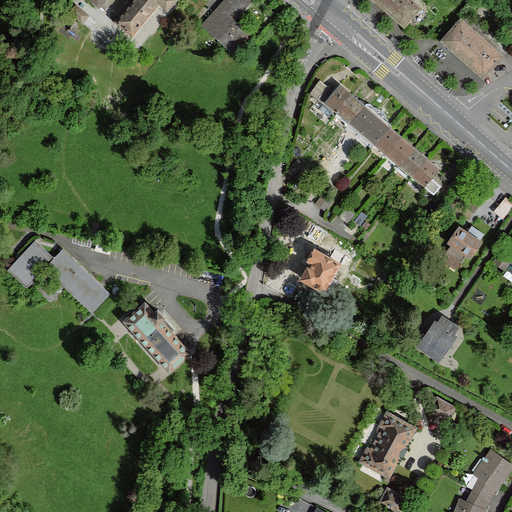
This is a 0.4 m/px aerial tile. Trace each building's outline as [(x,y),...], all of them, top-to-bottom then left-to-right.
[(135,0),(117,21),(132,34),(159,1),(167,9),(175,0),(135,0)] [(226,0),(215,13),(217,15),(213,18),(216,20),(208,29),(231,50),(239,41),(244,45),(252,36),(234,20),(252,0),(226,0)] [(411,0),(374,0),(405,27),(421,9),(415,3),(411,0)] [(74,10),(86,19),(91,12),(78,3),(74,10)] [(461,20),(442,41),(484,77),(503,57),(461,20)] [(274,27),(256,48),(262,54),(281,32),(274,27)] [(292,76),(284,74),(282,82),(289,84),(292,76)] [(334,92),(325,103),(337,113),(351,97),(338,86),(334,92)] [(325,103),(334,92),(328,87),(317,100),(323,104),(325,103)] [(351,97),(337,113),(350,124),(363,107),(351,97)] [(337,113),(325,103),(323,104),(319,110),(328,117),(330,115),(332,114),(335,116),(337,113)] [(376,118),(363,107),(350,124),(362,135),(376,118)] [(388,129),(376,118),(362,135),(375,145),(388,129)] [(401,139),(388,129),(375,145),(387,155),(401,139)] [(375,145),(362,135),(357,140),(367,149),(370,145),(373,148),(375,145)] [(413,150),(401,139),(387,155),(399,166),(413,150)] [(426,160),(413,150),(399,166),(412,176),(426,160)] [(304,165),(298,159),(288,172),(294,177),(304,165)] [(439,171),(426,160),(412,176),(424,188),(439,171)] [(457,160),(452,166),(463,175),(467,168),(457,160)] [(463,175),(452,166),(442,177),(455,188),(463,175)] [(329,198),(324,194),(316,204),(320,208),(329,198)] [(333,203),(329,198),(320,208),(326,212),(333,203)] [(357,215),(348,207),(339,217),(349,224),(352,221),(357,215)] [(321,246),(330,228),(314,220),(305,238),(321,246)] [(468,233),(479,241),(484,234),(473,226),(468,233)] [(460,228),(451,241),(469,254),(479,241),(468,233),(460,228)] [(47,266),(53,259),(34,242),(11,266),(30,284),(47,266)] [(95,310),(111,293),(63,249),(53,259),(47,266),(95,310)] [(339,263),(315,249),(305,267),(308,268),(302,278),(324,290),(339,263)] [(511,258),(502,252),(495,262),(504,268),(511,258)] [(154,313),(146,304),(126,321),(170,370),(190,352),(160,319),(158,322),(152,315),(154,313)] [(158,322),(160,319),(164,316),(158,310),(154,313),(152,315),(158,322)] [(436,324),(421,345),(439,357),(453,336),(450,334),(455,328),(443,320),(439,326),(436,324)] [(438,398),(431,411),(449,420),(456,407),(438,398)] [(416,427),(388,412),(381,425),(385,426),(372,450),(368,448),(362,461),(389,476),(416,427)] [(511,464),(493,450),(475,474),(476,474),(481,478),(494,487),(497,489),(511,467),(511,464)] [(467,485),(475,490),(481,478),(476,474),(467,485)] [(494,487),(481,478),(475,490),(489,498),(494,487)] [(406,498),(388,488),(381,501),(398,511),(406,498)] [(489,498),(475,490),(468,501),(483,508),(489,498)] [(483,511),(485,509),(483,508),(468,501),(461,499),(455,511),(483,511)]
